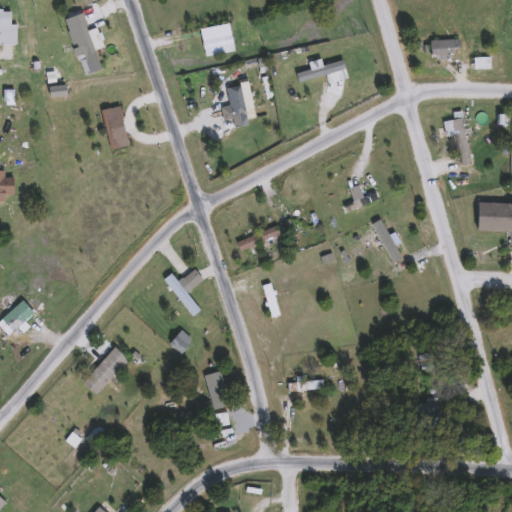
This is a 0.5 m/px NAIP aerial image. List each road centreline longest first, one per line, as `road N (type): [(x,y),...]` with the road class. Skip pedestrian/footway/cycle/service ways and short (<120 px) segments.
road 1 (residential): [(0,425),(203,207),(385,116),(413,94),(511,92)]
road 2 (residential): [(135,0),(293,470),(300,511)]
road 3 (residential): [(511,460),(384,0)]
road 4 (residential): [(293,470),(511,473)]
road 5 (residential): [(293,470),(233,475),(176,511)]
